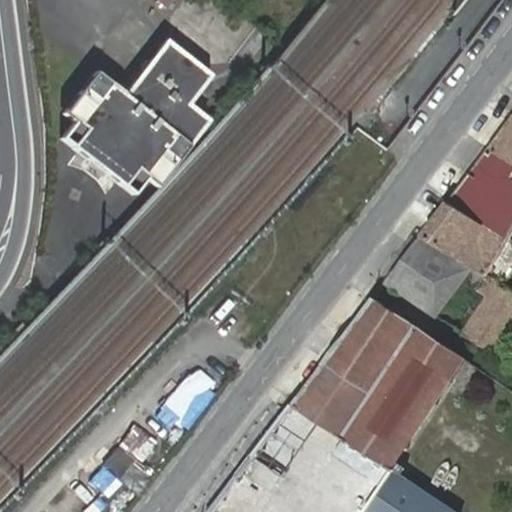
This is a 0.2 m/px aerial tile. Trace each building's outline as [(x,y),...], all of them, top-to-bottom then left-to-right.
[(71,147),(132,195),(146,178),(156,185),(206,121),(185,106),(207,77),(164,43),(122,96),(94,74),(62,114),(73,122),(59,139),(71,147)] [(511,238),(511,120),(458,208),(485,224),(485,225),(510,241),(511,238)] [(511,244),(509,243),(510,241),(485,225),(485,224),(458,208),(449,203),(424,236),(476,267),(487,274),(508,287),(511,279),(511,244)] [(388,283),(438,317),(466,279),(476,267),(424,236),(388,283)] [(466,279),(478,287),(487,274),(476,267),(466,279)] [(464,334),(507,363),(510,357),(501,351),(511,334),(511,289),(508,287),(487,274),(478,287),(490,295),(464,334)] [(359,416),(344,436),(394,470),(395,470),(468,360),(376,299),(328,362),(376,393),(361,416),(359,416)] [(511,334),(501,351),(510,357),(511,354),(511,334)] [(328,362),(296,404),(344,436),(359,416),(361,416),(376,393),(328,362)] [(456,511),(395,470),(394,470),(366,511),(456,511)]
